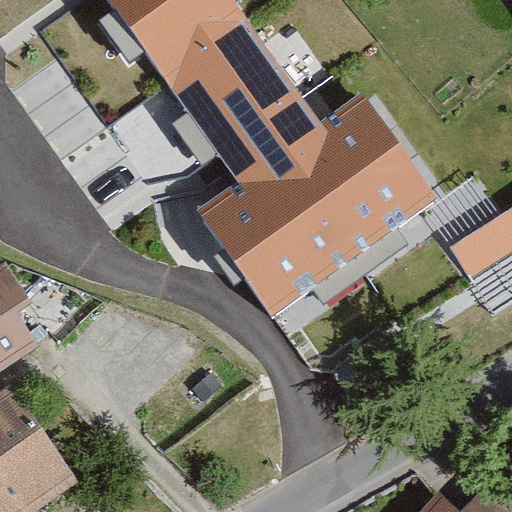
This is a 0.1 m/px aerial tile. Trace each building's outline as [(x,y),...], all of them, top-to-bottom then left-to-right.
[(114,0),(240,175),(199,205),(275,312),(439,195),(363,88),(322,117),(238,0),(114,0)] [(511,201),(450,242),(493,307),(511,294),(511,201)] [(40,300),(10,267),(0,273),(0,372),(49,346),(24,318),(40,300)] [(39,511),(68,494),(7,398),(0,402),(0,511),(39,511)] [(511,511),(511,498),(484,475),(451,511),(450,511),(428,492),(410,511),(511,511)]
